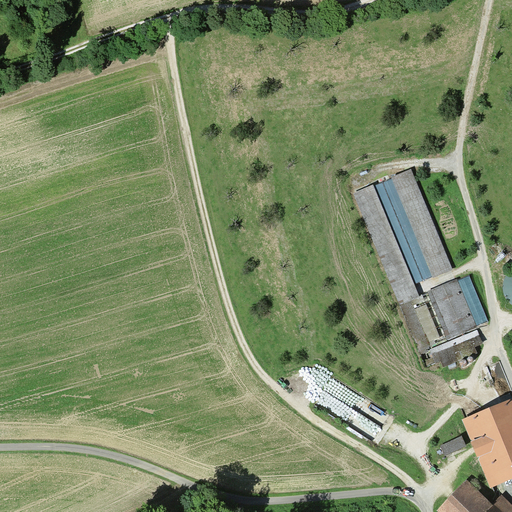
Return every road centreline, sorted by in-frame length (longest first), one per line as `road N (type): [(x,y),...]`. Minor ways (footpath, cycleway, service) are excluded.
road 1 (track): [(166,17),(198,192),(248,354),(270,383),(401,474),(421,501)]
road 2 (track): [(421,501),(429,477),(422,444),(462,398),(491,322),(458,156),(486,0)]
road 3 (track): [(0,73),(166,17),(250,7),(340,12),(372,0)]
